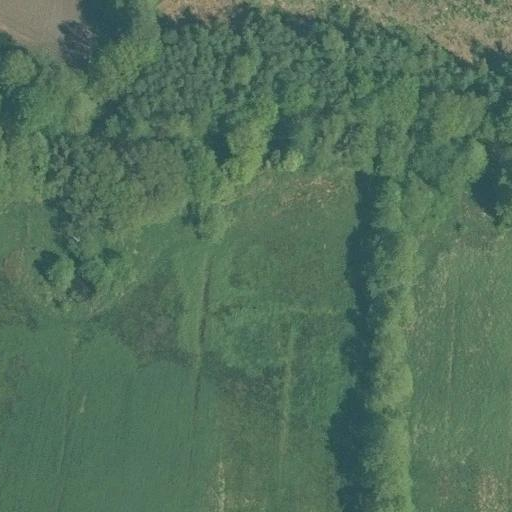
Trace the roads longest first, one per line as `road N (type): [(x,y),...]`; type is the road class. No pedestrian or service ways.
road 1 (track): [(0,144),(131,167),(326,130),(511,155)]
road 2 (track): [(74,158),(99,0)]
